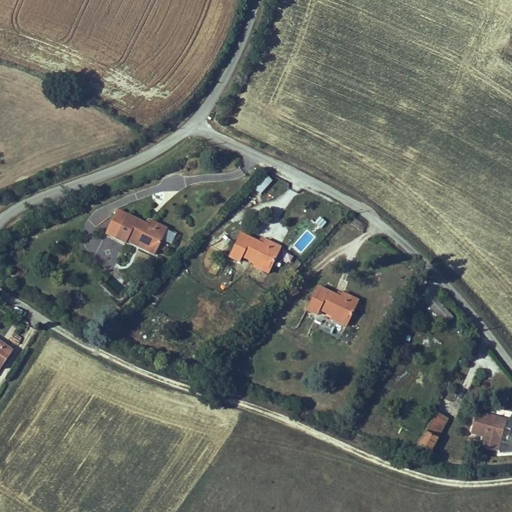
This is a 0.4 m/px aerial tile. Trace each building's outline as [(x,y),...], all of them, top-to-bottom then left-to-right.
[(296,223),(306,229),(312,221),(302,214),(296,223)] [(155,229),(153,233),(129,223),(117,247),(129,252),(131,248),(160,262),(172,237),(155,229)] [(269,245),(267,250),(246,240),(235,262),(249,268),(250,265),(277,277),(289,253),(269,245)] [(349,298),(347,304),(324,293),(314,316),(325,321),(326,318),(356,331),(368,306),(349,298)] [(430,308),(445,325),(453,317),(438,301),(430,308)] [(459,351),(466,337),(454,331),(447,345),(459,351)] [(20,354),(0,342),(0,381),(0,382),(7,371),(8,371),(20,354)] [(444,409),(427,441),(438,447),(457,416),(444,409)] [(504,422),(487,415),(482,431),(494,435),(492,439),(489,449),(504,422)] [(489,449),(504,454),(511,430),(511,424),(504,422),(489,449)] [(482,431),(480,435),(492,439),(494,435),(482,431)]
